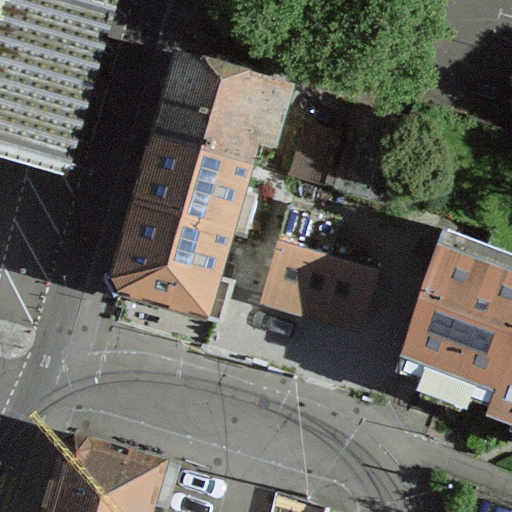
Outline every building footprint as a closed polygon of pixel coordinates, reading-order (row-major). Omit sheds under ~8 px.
[(120,5),(103,0),(0,0),(0,164),(70,184),(120,5)] [(162,104),(153,133),(251,162),(258,138),(273,143),(283,109),(282,109),(268,105),(275,82),(275,81),(177,52),(162,104)] [(251,162),(153,133),(138,185),(133,201),(232,229),(251,162)] [(232,229),(133,201),(111,278),(117,289),(222,320),(235,277),(219,273),(232,229)] [(339,219),(291,205),(280,244),(328,257),(339,219)] [(399,370),(399,371),(492,405),(511,351),(511,252),(445,227),(423,285),(425,286),(399,370)] [(328,257),(280,244),(266,292),(362,320),(376,272),(328,257)] [(511,351),(492,405),(511,412),(511,351)] [(72,433),(61,438),(60,441),(40,511),(151,511),(167,459),(72,433)]
